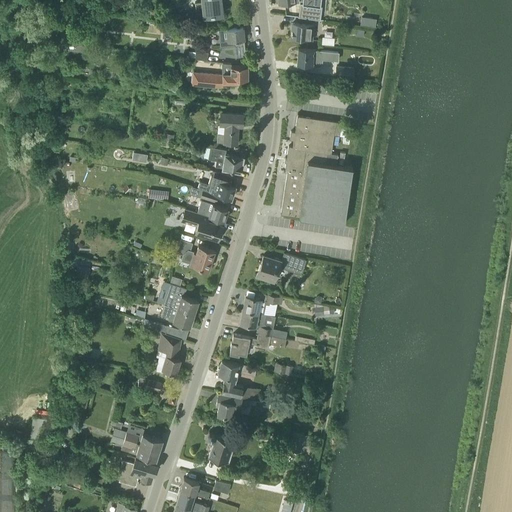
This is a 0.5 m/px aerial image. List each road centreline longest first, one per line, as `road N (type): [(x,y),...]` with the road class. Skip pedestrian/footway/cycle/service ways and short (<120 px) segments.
road 1 (residential): [(148,511),(246,227)]
road 2 (residential): [(266,152),(258,0)]
